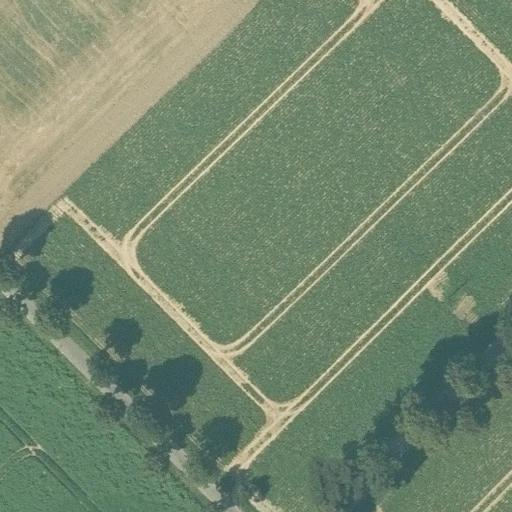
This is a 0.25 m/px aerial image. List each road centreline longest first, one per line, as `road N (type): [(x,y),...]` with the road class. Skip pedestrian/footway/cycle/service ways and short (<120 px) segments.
road 1 (tertiary): [(0,275),(236,511)]
road 2 (tertiary): [(511,333),(331,511)]
